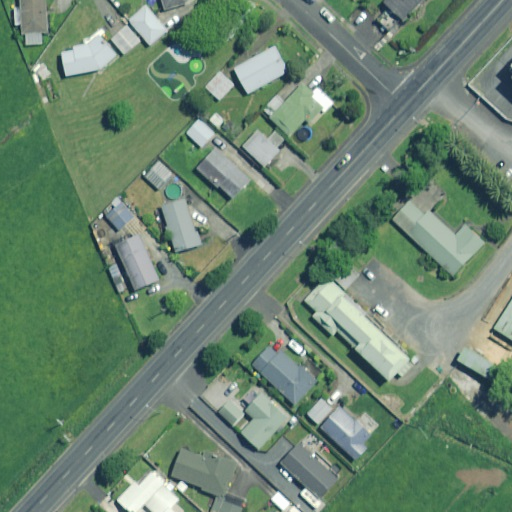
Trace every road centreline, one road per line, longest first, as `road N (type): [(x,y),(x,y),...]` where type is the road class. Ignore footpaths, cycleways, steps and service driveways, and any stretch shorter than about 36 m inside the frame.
road 1 (secondary): [(31,511),(405,104)]
road 2 (residential): [(405,104),(293,0)]
road 3 (secondary): [(405,104),(503,0)]
